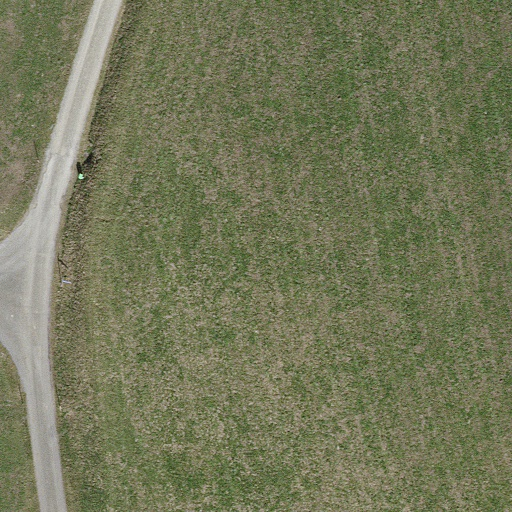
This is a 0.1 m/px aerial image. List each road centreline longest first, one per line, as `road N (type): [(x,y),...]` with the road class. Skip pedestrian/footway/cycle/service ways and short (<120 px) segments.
road 1 (track): [(0,283),(23,283),(115,0)]
road 2 (residential): [(55,511),(23,283)]
